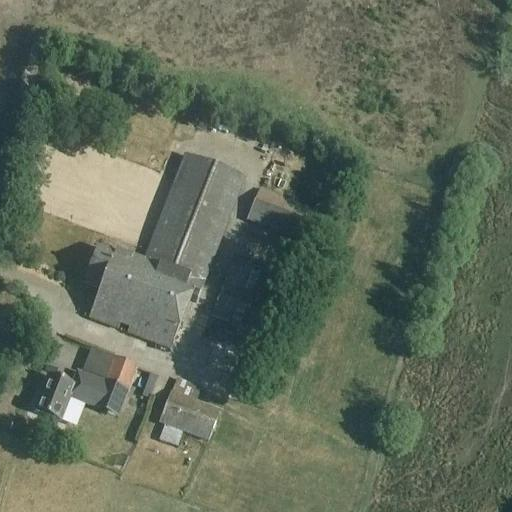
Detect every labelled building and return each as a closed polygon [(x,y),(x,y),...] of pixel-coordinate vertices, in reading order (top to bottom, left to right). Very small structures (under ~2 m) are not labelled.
[(183,142),(188,119),(175,116),(170,139),(183,142)] [(193,308),(245,182),(186,158),(143,261),(119,252),(116,258),(96,250),(82,283),(102,291),(90,318),(169,351),(188,305),(193,308)] [(250,189),(238,222),(297,243),(309,210),(250,189)] [(207,322),(235,328),(248,270),(219,264),(207,322)] [(253,383),(263,359),(254,356),(245,380),(253,383)] [(29,411),(56,421),(65,400),(116,419),(127,392),(129,393),(137,366),(112,358),(103,383),(75,373),(70,386),(44,375),(29,411)] [(219,413),(196,404),(201,390),(178,381),(173,394),(172,393),(159,425),(206,445),(219,413)]
